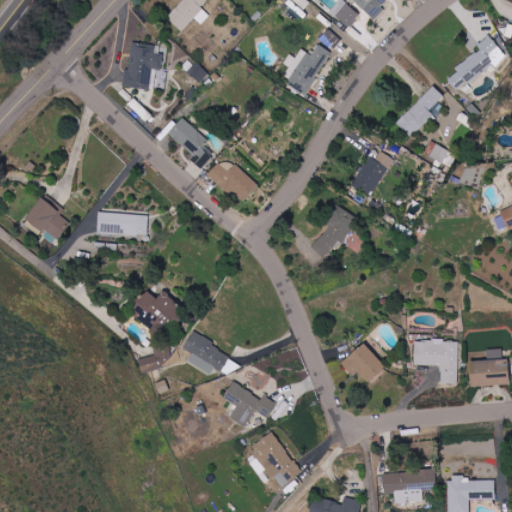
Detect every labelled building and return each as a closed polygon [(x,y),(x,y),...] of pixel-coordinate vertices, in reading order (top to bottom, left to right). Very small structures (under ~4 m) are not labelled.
[(195,18),(202,24),(210,15),(201,7),(207,0),(183,0),(167,18),(182,32),(195,18)] [(360,15),(344,0),(340,0),(330,12),(348,28),(360,15)] [(382,7),(388,0),(353,0),(375,21),(385,10),(382,7)] [(334,51),(343,40),(329,29),(320,40),(334,51)] [(505,55),(490,36),(473,49),(476,53),(447,77),(459,92),(505,55)] [(155,91),(157,71),(162,71),(164,55),(154,53),(155,47),(131,44),(126,87),(155,91)] [(313,55),(302,49),(296,58),(290,54),(284,64),(290,67),(282,79),(308,94),(331,52),(319,45),(313,55)] [(199,83),(209,74),(198,62),(188,71),(199,83)] [(430,111),(444,96),(433,86),(398,123),(413,138),(435,115),(430,111)] [(205,146),(209,142),(183,118),(169,133),(193,156),(190,159),(201,169),(215,155),(205,146)] [(457,152),(429,143),(425,156),(453,165),(457,152)] [(393,157),(381,152),(377,160),(368,156),(353,189),(374,199),(393,157)] [(244,201),(258,187),(227,155),(208,173),(228,195),(234,191),(244,201)] [(59,239),(72,222),(41,198),(25,219),(43,233),(46,229),(59,239)] [(511,228),(511,206),(501,211),(509,230),(511,228)] [(150,215),(100,212),(99,233),(149,236),(150,215)] [(336,248),(356,228),(342,214),(311,247),(324,259),(335,247),(336,248)] [(130,317),(162,338),(183,308),(162,293),(158,299),(148,292),(130,317)] [(188,362),(210,375),(215,368),(223,373),(233,356),(194,333),(184,349),(193,354),(188,362)] [(459,342),(415,340),(415,365),(442,366),(442,384),(458,384),(459,342)] [(142,371),(174,364),(169,342),(153,346),(155,356),(139,359),(142,371)] [(385,368),(366,343),(341,363),(352,376),(357,372),(367,383),(385,368)] [(470,361),(470,386),(511,385),(509,359),(503,359),(503,349),(487,350),(488,361),(470,361)] [(154,384),(158,394),(170,389),(165,380),(154,384)] [(263,398),(232,383),(223,399),(236,406),(230,419),(247,427),(255,412),(270,419),(278,403),(264,396),(263,398)] [(283,487),(303,472),(272,432),(249,450),(272,479),(275,477),(283,487)] [(423,502),(423,492),(437,491),(437,471),(383,472),(384,494),(395,494),(396,503),(423,502)] [(496,500),(495,478),(450,479),(450,511),(470,511),(470,500),(496,500)] [(359,511),(362,501),(345,498),(344,503),(314,498),(310,511),(359,511)]
